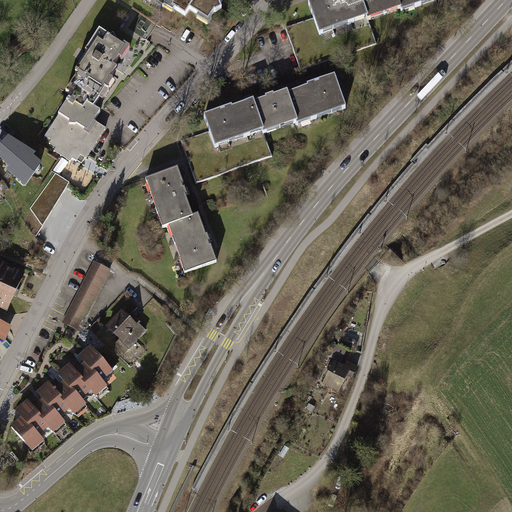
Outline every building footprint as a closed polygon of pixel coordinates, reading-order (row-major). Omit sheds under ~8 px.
[(146,0),(164,10),(167,6),(170,0),(146,0)] [(206,30),(224,2),(220,0),(170,0),(167,6),(206,30)] [(363,0),(336,0),(313,8),(324,40),(371,24),(363,0)] [(363,0),(371,24),(404,13),(399,0),(363,0)] [(399,0),(404,13),(441,0),(399,0)] [(133,50),(100,29),(63,87),(72,93),(95,108),(133,50)] [(343,114),(332,79),(290,93),(302,127),(343,114)] [(72,93),(39,141),(81,168),(108,128),(90,116),(95,108),(72,93)] [(302,127),(290,93),(253,106),(265,140),(302,127)] [(253,106),(207,121),(218,155),(265,140),(253,106)] [(11,132),(0,146),(0,156),(19,189),(45,161),(11,132)] [(53,172),(26,221),(43,231),(71,181),(53,172)] [(178,172),(146,183),(163,231),(168,229),(195,220),(178,172)] [(185,277),(217,266),(200,218),(195,220),(168,229),(185,277)] [(92,259),(61,322),(77,330),(81,322),(85,324),(112,269),(92,259)] [(1,264),(0,263),(0,309),(10,314),(28,276),(11,268),(11,267),(2,262),(1,264)] [(130,302),(106,326),(128,347),(144,331),(128,316),(137,308),(130,302)] [(210,307),(204,317),(208,320),(214,310),(210,307)] [(0,340),(5,343),(11,330),(0,324),(0,340)] [(333,343),(329,350),(343,357),(345,353),(347,350),(333,343)] [(114,371),(91,345),(80,355),(86,362),(76,370),(93,390),(97,395),(108,386),(103,380),(114,371)] [(335,360),(322,384),(339,392),(347,376),(352,378),(358,367),(347,361),(345,365),(335,360)] [(93,390),(76,370),(70,364),(59,373),(65,380),(55,389),(71,408),(76,414),(87,404),(82,398),(93,390)] [(71,408),(55,389),(49,382),(37,392),(43,399),(33,407),(50,426),(55,432),(66,422),(61,417),(71,408)] [(50,426),(33,407),(27,400),(16,410),(22,417),(11,426),(33,451),(45,441),(40,435),(50,426)]
